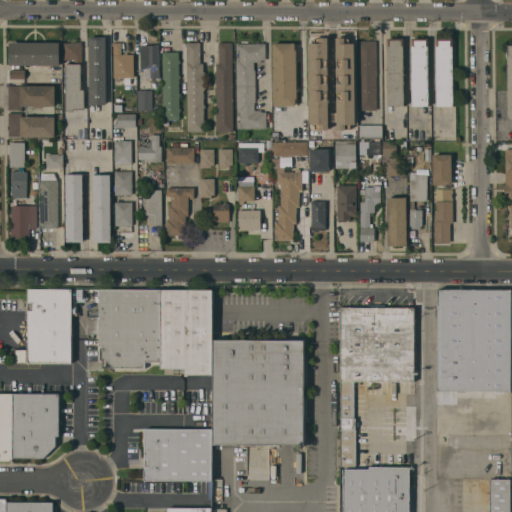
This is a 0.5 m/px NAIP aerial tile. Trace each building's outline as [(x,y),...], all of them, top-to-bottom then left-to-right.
[(106,104),(89,104),(88,37),(105,37),(106,104)] [(337,112),(336,99),(337,99),(337,92),(336,92),(336,83),(337,83),(337,76),(336,76),(336,67),(337,67),(337,60),(336,60),(336,38),(345,37),(345,38),(349,38),(349,43),(354,43),(355,124),(350,124),(350,129),(345,129),(345,130),(337,130),(337,122),(328,122),(328,129),(320,130),(320,129),(315,129),(315,124),(310,124),(309,43),(315,43),(315,38),(319,38),(319,37),(328,37),(328,60),(327,60),(327,68),(328,68),(328,76),(327,76),(327,84),(328,84),(328,92),(327,92),(327,99),(328,99),(328,112),(337,112)] [(404,105),(387,106),(387,38),(403,38),(404,105)] [(428,106),(412,106),(411,38),(428,38),(428,106)] [(436,38),(452,38),(453,106),(437,106),(436,38)] [(71,42),(71,41),(82,41),(82,63),(74,63),(74,59),(63,60),(63,42),(71,42)] [(377,110),(358,110),(358,41),(376,41),(377,110)] [(59,42),(59,65),(9,65),(9,42),(59,42)] [(134,77),(122,77),(122,85),(114,85),(114,77),(113,77),(113,42),(121,42),(121,54),(123,54),(123,53),(127,53),(127,54),(133,54),(134,77)] [(186,42),(200,42),(200,63),(203,63),(203,71),(204,71),(204,74),(203,74),(203,104),(205,104),(205,108),(204,108),(204,131),(187,131),(186,42)] [(233,131),(216,131),(216,123),(215,123),(215,120),(216,120),(216,108),(215,108),(215,105),(216,105),(216,90),(215,90),(214,86),(216,86),(216,75),(214,75),(214,71),(216,71),(216,63),(219,63),(219,53),(217,53),(217,48),(218,48),(218,42),(232,42),(233,131)] [(265,43),(266,59),(260,59),(260,61),(254,62),(254,69),(255,69),(256,102),(254,102),(254,110),(261,110),(261,112),(266,111),(266,128),(237,128),(237,122),(240,121),(240,112),(237,112),(236,60),(239,60),(239,50),(236,50),(236,43),(265,43)] [(272,43),(294,43),(295,50),(296,50),(297,99),(295,99),(295,105),(273,105),(272,43)] [(146,73),(146,69),(140,69),(139,45),(159,44),(160,78),(159,78),(159,80),(151,80),(151,78),(150,78),(150,73),(146,73)] [(179,52),(179,60),(180,60),(180,63),(179,63),(179,75),(180,75),(180,78),(179,78),(179,93),(180,93),(180,96),(179,96),(179,108),(180,108),(180,111),(179,111),(179,120),(163,120),(162,52),(179,52)] [(65,64),(81,63),(81,89),(84,89),(84,109),(73,109),(73,111),(65,111),(65,64)] [(25,78),(10,79),(9,69),(24,69),(25,78)] [(55,106),(42,106),(42,107),(34,107),(34,105),(21,105),(22,112),(9,112),(9,85),(55,85),(55,106)] [(137,90),(152,90),(152,110),(138,110),(137,90)] [(9,136),(9,112),(21,113),(21,116),(55,116),(55,137),(9,136)] [(136,113),(136,127),(117,127),(117,113),(136,113)] [(382,124),(382,138),(359,138),(358,124),(382,124)] [(159,134),(159,146),(161,146),(161,161),(144,161),(144,159),(138,159),(138,140),(139,140),(139,137),(144,137),(144,141),(146,141),(146,134),(159,134)] [(132,164),(125,164),(125,165),(123,165),(123,164),(114,164),(114,140),(131,140),(132,164)] [(264,143),(264,152),(258,151),(258,163),(248,163),(248,166),(244,166),(244,163),(238,163),(238,149),(236,149),(236,145),(238,145),(236,145),(236,141),(239,141),(239,142),(264,143)] [(307,141),(307,155),(275,155),(275,142),(307,141)] [(355,142),(355,168),(335,168),(335,141),(355,142)] [(25,142),(25,166),(9,166),(9,142),(25,142)] [(194,163),(166,162),(166,146),(171,147),(171,142),(178,142),(178,147),(194,147),(194,163)] [(381,142),(381,154),(368,154),(368,142),(381,142)] [(396,142),(396,155),(383,155),(383,142),(396,142)] [(58,153),(58,148),(62,148),(62,154),(63,153),(63,168),(46,168),(46,153),(58,153)] [(233,167),(219,167),(218,149),(232,148),(233,167)] [(329,148),(329,171),(310,171),(310,149),(329,148)] [(214,149),(214,165),(211,165),(211,167),(200,168),(200,149),(214,149)] [(452,184),(433,185),(432,154),(451,154),(452,184)] [(391,175),(391,177),(390,177),(390,178),(387,178),(387,177),(387,175),(386,175),(386,160),(389,160),(389,157),(396,157),(396,161),(398,160),(398,157),(405,157),(405,160),(405,175),(391,175)] [(27,171),(26,198),(11,197),(12,171),(27,171)] [(132,194),(126,194),(126,195),(123,195),(123,194),(115,195),(114,171),(132,171),(132,194)] [(302,171),(302,189),(299,189),(299,206),(296,206),(296,223),(293,223),(293,240),(274,240),(274,221),(277,221),(277,205),(280,205),(280,183),(277,183),(277,171),(302,171)] [(55,228),(55,229),(50,229),(50,228),(41,228),(41,206),(40,206),(40,203),(41,203),(40,179),(41,179),(41,173),(54,173),(57,179),(58,179),(58,181),(58,186),(58,190),(58,194),(57,194),(57,195),(58,195),(58,198),(58,201),(58,206),(58,210),(59,210),(59,217),(58,217),(58,219),(59,219),(59,223),(58,223),(58,228),(55,228)] [(83,241),(66,242),(65,174),(82,174),(83,241)] [(111,242),(94,242),(93,174),(110,174),(111,242)] [(410,200),(410,179),(414,179),(414,174),(427,174),(427,200),(410,200)] [(214,178),(214,194),(211,194),(211,197),(200,197),(200,178),(214,178)] [(236,200),(235,200),(235,187),(236,187),(237,187),(237,186),(238,186),(238,181),(254,181),(254,185),(254,200),(243,200),(243,204),(238,204),(238,201),(238,200),(236,200)] [(356,215),(350,216),(350,220),(338,220),(337,185),(356,185),(356,215)] [(360,201),(364,201),(365,186),(373,186),(373,191),(380,191),(380,204),(375,204),(375,212),(370,212),(370,227),(374,227),(374,241),(360,241),(360,201)] [(194,187),(194,199),(189,199),(189,196),(188,213),(188,216),(186,216),(186,227),(183,227),(183,235),(166,235),(166,219),(169,219),(169,205),(171,205),(171,196),(166,196),(166,187),(194,187)] [(162,225),(148,225),(148,213),(148,214),(145,214),(145,213),(144,213),(144,189),(161,189),(162,225)] [(453,223),(450,223),(450,242),(434,242),(434,221),(434,214),(436,214),(436,202),(435,202),(435,189),(452,189),(453,223)] [(407,245),(387,246),(387,197),(406,197),(407,245)] [(115,225),(115,202),(132,201),(133,225),(126,225),(126,227),(121,227),(121,225),(115,225)] [(326,201),(326,230),(311,230),(311,201),(326,201)] [(229,222),(213,222),(213,203),(229,203),(229,222)] [(37,205),(37,228),(30,229),(30,238),(15,238),(15,236),(12,236),(11,205),(37,205)] [(422,226),(420,226),(420,228),(411,228),(411,226),(409,226),(409,209),(410,209),(410,208),(415,208),(415,209),(422,210),(422,226)] [(260,210),(260,230),(238,230),(238,210),(260,210)] [(72,289),(71,363),(27,362),(28,288),(72,289)] [(160,368),(160,361),(145,361),(145,368),(113,368),(102,356),(102,346),(99,346),(99,334),(86,334),(86,316),(99,316),(99,289),(162,289),(161,368),(160,368)] [(162,289),(212,290),(211,374),(184,374),(184,368),(161,368),(162,289)] [(511,290),(511,391),(479,391),(479,397),(469,397),(469,391),(437,391),(437,290),(511,290)] [(341,466),(339,466),(340,307),(342,307),(370,307),(370,305),(384,305),(384,307),(414,307),(414,382),(355,381),(354,418),(355,418),(355,429),(356,429),(356,466),(341,466)] [(303,443),(214,444),(214,340),(303,340),(303,443)] [(12,458),(12,461),(0,461),(0,393),(35,393),(35,394),(14,394),(13,458),(12,458)] [(14,394),(35,394),(35,393),(59,393),(59,436),(56,436),(55,446),(43,458),(13,458),(14,394)] [(212,429),(212,481),(144,480),(144,428),(212,429)] [(369,469),(369,466),(409,467),(409,511),(343,511),(343,469),(369,469)] [(510,511),(489,511),(490,478),(510,479),(510,511)] [(7,511),(7,501),(53,501),(53,511),(7,511)]
